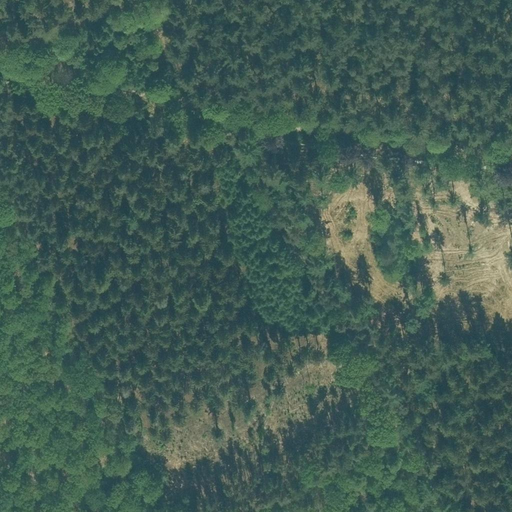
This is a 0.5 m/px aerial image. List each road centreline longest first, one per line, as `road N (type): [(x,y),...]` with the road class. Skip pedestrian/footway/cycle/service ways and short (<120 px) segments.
road 1 (track): [(208,103),(437,511)]
road 2 (track): [(208,103),(511,153)]
road 3 (track): [(0,58),(208,103)]
road 4 (track): [(116,0),(0,38)]
road 5 (track): [(144,0),(208,103)]
